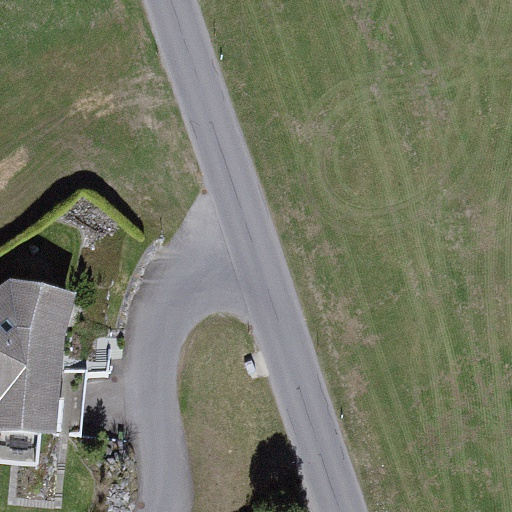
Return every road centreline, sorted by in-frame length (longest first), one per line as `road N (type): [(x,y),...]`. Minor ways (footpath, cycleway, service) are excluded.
road 1 (residential): [(243,197),(144,326),(161,511)]
road 2 (tertiary): [(352,511),(243,197)]
road 3 (tertiary): [(243,197),(173,0)]
